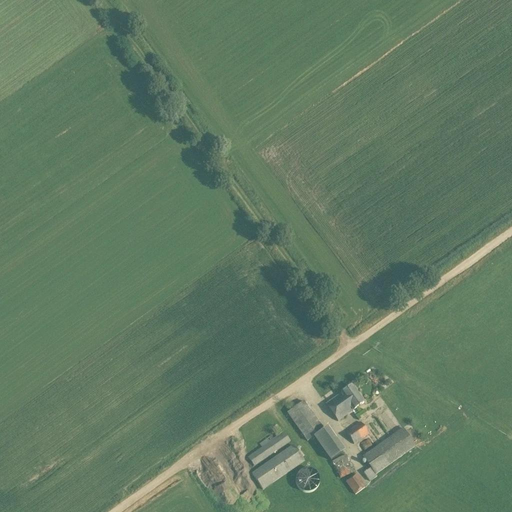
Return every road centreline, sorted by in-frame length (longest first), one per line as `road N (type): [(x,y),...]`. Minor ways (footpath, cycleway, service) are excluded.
road 1 (track): [(113,511),(511,231)]
road 2 (track): [(351,345),(97,0)]
